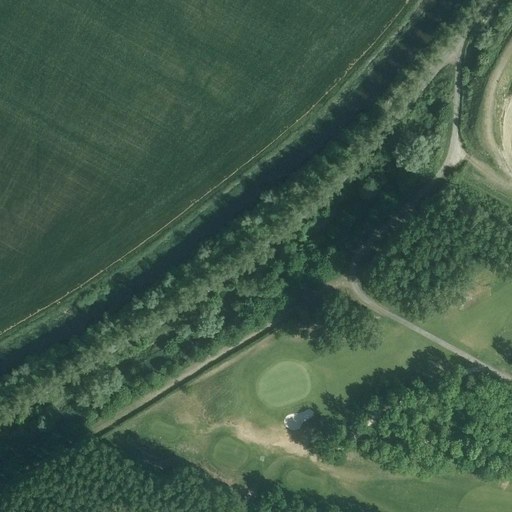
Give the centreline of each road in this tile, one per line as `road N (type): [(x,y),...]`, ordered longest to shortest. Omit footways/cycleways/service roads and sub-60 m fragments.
road 1 (unclassified): [(458,41),(393,118),(265,239),(0,408)]
road 2 (unclassified): [(511,381),(361,300),(351,280),(355,258),(450,154),(458,41)]
road 3 (track): [(0,482),(352,268)]
